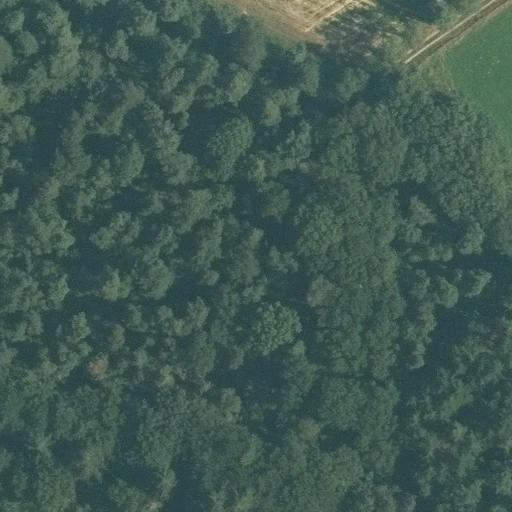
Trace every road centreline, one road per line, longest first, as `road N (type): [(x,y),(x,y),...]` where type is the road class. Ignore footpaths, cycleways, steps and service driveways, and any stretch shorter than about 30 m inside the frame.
road 1 (track): [(347,482),(357,411),(362,133),(369,99),(390,67)]
road 2 (track): [(0,388),(347,482)]
